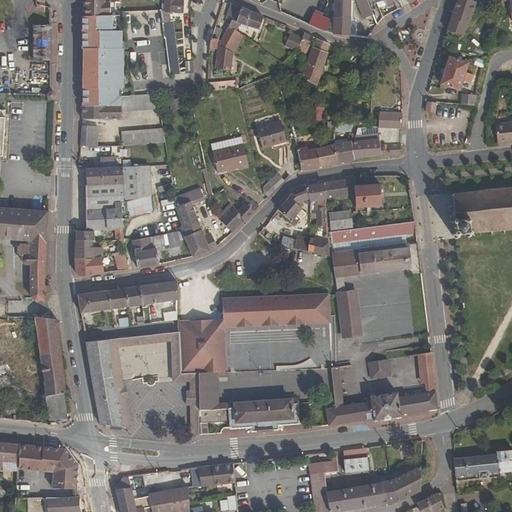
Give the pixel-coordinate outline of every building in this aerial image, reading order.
[(83,0),(83,17),(115,17),(115,5),(105,5),(104,0),(83,0)] [(165,0),(165,13),(169,13),(182,14),(182,0),(165,0)] [(333,34),(349,37),(351,1),(335,1),(334,25),(330,24),(331,20),(285,1),(281,0),(267,0),(265,6),(333,34)] [(356,0),(364,19),(373,15),(365,0),(356,0)] [(392,0),(396,11),(402,8),(399,0),(392,0)] [(476,3),(466,0),(458,0),(448,33),(463,38),(467,25),(469,26),(476,3)] [(263,17),(231,5),(227,20),(231,22),(259,31),(263,17)] [(162,13),(165,40),(168,68),(175,67),(169,13),(165,13),(162,13)] [(83,52),(82,107),(120,107),(120,98),(119,96),(119,90),(124,90),(123,58),(122,58),(122,32),(116,32),(116,25),(119,24),(119,17),(115,17),(83,17),(81,17),(82,51),(83,52)] [(34,60),(51,60),(51,26),(34,26),(34,60)] [(210,40),(209,49),(216,50),(217,41),(222,30),(215,27),(210,40)] [(234,31),(228,28),(219,46),(230,52),(234,43),(238,45),(243,36),(234,31)] [(298,37),(290,34),(284,47),(293,51),(298,37)] [(313,38),(304,34),(301,45),(296,50),(303,54),(306,48),(308,50),(313,38)] [(329,45),(315,39),(308,58),(325,61),(329,45)] [(325,61),(308,58),(300,79),(316,86),(318,87),(325,61)] [(442,86),(460,92),(463,83),(469,84),(471,76),(466,74),(469,65),(450,60),(442,86)] [(274,72),(276,79),(282,74),(276,71),(274,72)] [(331,80),(326,90),(341,97),(345,87),(331,80)] [(208,92),(235,89),(234,82),(208,84),(208,92)] [(159,110),(157,96),(128,98),(120,98),(120,107),(121,112),(159,110)] [(463,96),(461,107),(474,108),(477,97),(463,96)] [(178,98),(169,99),(171,108),(179,107),(178,98)] [(427,104),(426,114),(436,114),(437,104),(427,104)] [(325,118),(324,105),(316,106),(316,119),(325,118)] [(82,107),(82,120),(121,119),(121,112),(120,107),(82,107)] [(401,131),(401,114),(379,114),(378,130),(401,131)] [(281,122),(257,128),(262,149),(286,143),(281,122)] [(498,146),(511,144),(511,124),(496,127),(498,146)] [(337,164),(354,161),(351,143),(354,142),(358,126),(349,125),(347,143),(334,146),(337,164)] [(81,127),(80,146),(97,147),(98,128),(81,127)] [(123,147),(165,143),(163,129),(121,133),(123,147)] [(351,143),(354,161),(382,157),(399,156),(401,131),(378,130),(379,140),(354,142),(351,143)] [(111,155),(124,153),(122,145),(110,148),(111,155)] [(243,145),(212,152),(218,174),(248,166),(243,145)] [(297,146),(297,153),(308,151),(307,145),(297,146)] [(320,167),(337,164),(334,146),(317,149),(320,167)] [(301,171),(320,167),(317,149),(308,151),(297,153),(301,171)] [(115,230),(125,230),(121,205),(151,196),(150,190),(149,167),(85,171),(86,187),(85,188),(86,232),(94,232),(115,230)] [(356,187),(355,178),(344,180),(346,197),(355,195),(356,187)] [(268,199),(284,183),(280,179),(265,196),(268,199)] [(346,197),(344,180),(323,184),(326,200),(346,197)] [(173,190),(173,184),(150,190),(151,196),(173,190)] [(326,200),(323,184),(307,187),(305,189),(306,192),(309,200),(310,202),(326,200)] [(356,187),(355,195),(355,208),(381,206),(380,185),(356,187)] [(450,192),(449,194),(452,196),(453,204),(450,205),(450,208),(453,207),(453,211),(456,211),(456,218),(454,219),(454,222),(452,223),(452,226),(456,226),(457,235),(453,235),(453,237),(456,237),(457,240),(460,239),(460,236),(469,235),(470,238),(472,238),(472,235),(480,234),(480,237),(482,237),(482,234),(492,233),(492,235),(495,235),(495,233),(505,231),(505,234),(508,234),(508,231),(511,230),(511,188),(502,189),(502,186),(500,187),(500,190),(490,191),(489,188),(487,188),(488,191),(477,192),(477,189),(475,190),(475,193),(467,193),(467,190),(464,191),(464,194),(455,195),(450,192)] [(191,203),(192,206),(204,201),(200,190),(187,194),(191,203)] [(309,200),(306,192),(295,196),(293,194),(277,212),(295,227),(306,214),(301,211),(302,208),(297,205),(309,200)] [(187,194),(174,199),(175,209),(191,203),(187,194)] [(162,207),(173,205),(172,197),(161,199),(162,207)] [(245,223),(259,208),(252,202),(247,207),(245,205),(237,213),(244,222),(245,223)] [(193,258),(217,248),(210,233),(203,236),(192,206),(191,203),(175,209),(183,231),(181,232),(186,245),(193,258)] [(233,233),(244,222),(237,213),(230,204),(223,211),(225,214),(220,220),(233,233)] [(48,211),(0,207),(0,239),(29,241),(29,244),(20,243),(18,246),(18,254),(22,256),(24,264),(26,265),(30,265),(31,296),(35,301),(44,301),(45,245),(48,211)] [(349,211),(329,215),(331,231),(351,228),(349,211)] [(406,235),(416,234),(414,223),(330,233),(335,278),(343,277),(410,269),(406,235)] [(307,252),(309,239),(301,237),(302,230),(298,229),(295,241),(283,237),(280,247),(307,252)] [(115,242),(121,242),(127,242),(125,230),(115,230),(115,242)] [(76,232),(75,242),(92,242),(94,242),(94,232),(86,232),(76,232)] [(186,245),(181,232),(153,238),(154,246),(168,244),(169,249),(186,245)] [(307,252),(328,257),(327,239),(316,237),(314,240),(309,239),(307,252)] [(138,269),(160,266),(156,249),(152,250),(149,238),(133,242),(138,269)] [(75,242),(74,260),(92,259),(92,242),(75,242)] [(122,253),(123,253),(121,242),(115,242),(108,242),(109,256),(114,254),(122,253)] [(114,254),(118,273),(128,271),(125,254),(122,253),(114,254)] [(94,276),(103,275),(101,266),(103,266),(101,257),(92,259),(74,260),(75,274),(80,277),(94,276)] [(345,293),(343,277),(335,278),(337,293),(345,293)] [(176,281),(139,286),(142,305),(178,300),(176,281)] [(139,286),(107,291),(111,309),(142,305),(139,286)] [(107,291),(98,292),(101,310),(111,309),(107,291)] [(345,293),(337,293),(340,314),(359,312),(356,291),(345,293)] [(101,310),(98,292),(78,295),(81,313),(101,310)] [(330,295),(223,299),(223,320),(330,316),(330,295)] [(178,320),(177,312),(165,314),(166,322),(178,320)] [(361,327),(359,312),(340,314),(342,329),(361,327)] [(179,322),(179,329),(218,327),(224,333),(224,331),(227,327),(229,327),(330,323),(330,316),(223,320),(179,322)] [(57,320),(44,319),(35,318),(51,424),(68,422),(64,396),(62,369),(57,320)] [(120,319),(121,327),(128,326),(127,318),(120,319)] [(179,329),(181,373),(190,373),(197,373),(198,373),(218,372),(227,372),(224,333),(218,327),(179,329)] [(362,336),(361,327),(342,329),(343,339),(362,336)] [(181,373),(179,332),(171,333),(171,341),(173,381),(182,381),(181,373)] [(171,333),(116,339),(118,346),(171,341),(171,333)] [(112,375),(124,427),(132,425),(126,399),(128,397),(126,386),(124,387),(118,346),(116,339),(109,340),(112,375)] [(109,340),(86,342),(100,424),(124,427),(112,375),(109,340)] [(431,354),(418,355),(421,385),(425,384),(434,383),(431,354)] [(388,360),(368,363),(371,379),(390,376),(388,360)] [(339,367),(331,368),(335,407),(344,405),(339,367)] [(218,372),(198,373),(200,411),(219,409),(219,404),(218,378),(218,372)] [(197,373),(190,373),(190,381),(191,391),(187,392),(187,404),(191,405),(191,434),(199,435),(197,373)] [(325,408),(327,426),(373,419),(373,421),(401,417),(401,414),(438,409),(434,383),(425,384),(426,393),(398,397),(398,393),(370,398),(371,401),(344,405),(335,407),(325,408)] [(19,391),(6,389),(1,419),(15,420),(19,391)] [(200,411),(201,435),(208,435),(208,423),(230,421),(230,429),(251,427),(252,431),(278,429),(278,425),(299,423),(298,404),(292,404),(292,399),(234,403),(234,408),(219,409),(200,411)] [(19,445),(0,443),(0,471),(18,472),(18,469),(19,445)] [(63,449),(19,445),(18,469),(52,472),(53,473),(52,488),(76,490),(77,465),(63,449)] [(454,458),(456,482),(499,477),(499,473),(511,472),(511,450),(496,452),(496,454),(454,458)] [(367,458),(345,461),(346,473),(368,470),(367,458)] [(336,461),(323,463),(325,472),(325,474),(337,472),(336,461)] [(309,465),(311,474),(325,472),(323,463),(309,465)] [(234,464),(212,466),(212,470),(199,472),(201,486),(235,483),(234,464)] [(420,491),(422,466),(391,481),(397,501),(420,491)] [(315,511),(334,511),(397,501),(391,481),(327,492),(325,474),(325,472),(311,474),(315,511)] [(115,489),(120,511),(144,511),(144,509),(152,508),(152,511),(187,511),(190,511),(188,488),(149,495),(150,496),(134,499),(128,476),(122,477),(115,487),(115,489)] [(15,500),(27,500),(26,486),(16,485),(16,490),(15,500)] [(15,500),(16,490),(0,490),(0,505),(15,506),(15,500)] [(417,504),(418,506),(421,511),(441,511),(441,509),(443,508),(438,494),(417,504)] [(237,510),(236,496),(227,496),(228,511),(237,510)] [(80,511),(80,497),(48,499),(48,511),(80,511)]
